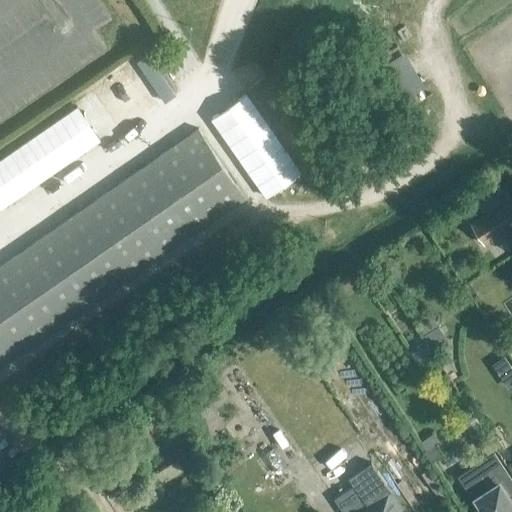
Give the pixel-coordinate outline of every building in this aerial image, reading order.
[(164,102),(175,94),(148,54),(136,61),(164,102)] [(261,81),(221,103),(268,188),(308,165),(261,81)] [(77,106),(0,158),(0,208),(100,140),(77,106)] [(0,265),(0,367),(246,197),(198,128),(0,265)] [(485,243),(511,224),(511,197),(471,223),(485,243)] [(438,326),(424,335),(431,346),(445,337),(438,326)] [(475,432),(468,421),(457,429),(464,440),(475,432)] [(462,440),(448,441),(450,457),(463,456),(462,440)] [(441,454),(434,443),(423,450),(430,461),(441,454)] [(338,472),(355,459),(348,450),(331,463),(338,472)] [(511,482),(493,454),(482,462),(486,479),(468,491),(478,507),(480,505),(484,511),(511,511),(511,502),(511,482)] [(405,511),(377,470),(334,498),(343,511),(405,511)]
